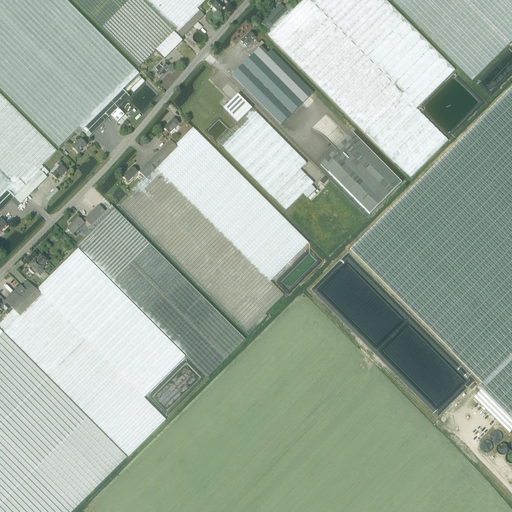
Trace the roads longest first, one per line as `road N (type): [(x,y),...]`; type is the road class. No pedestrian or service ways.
road 1 (tertiary): [(0,274),(112,161),(249,0)]
road 2 (track): [(339,511),(453,398)]
